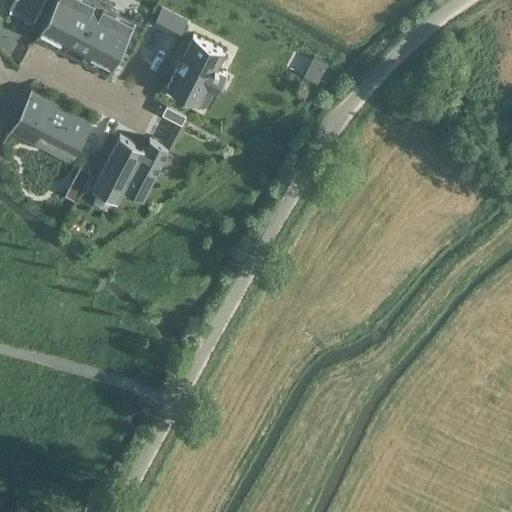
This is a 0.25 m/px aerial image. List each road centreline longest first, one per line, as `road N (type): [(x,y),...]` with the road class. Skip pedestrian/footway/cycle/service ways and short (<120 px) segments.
road 1 (unclassified): [(116,511),(339,118),(382,68),(463,0)]
road 2 (residential): [(0,125),(33,60),(125,107),(141,77)]
